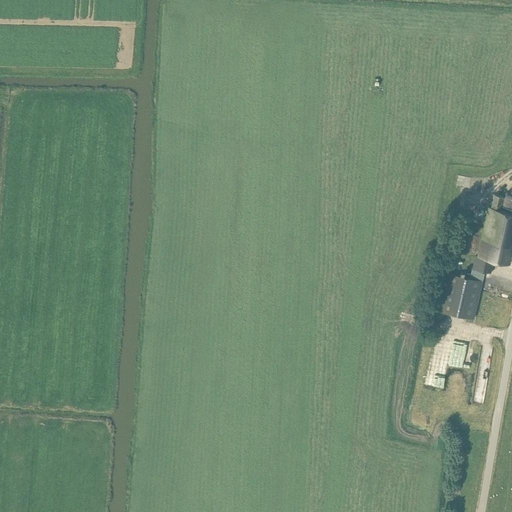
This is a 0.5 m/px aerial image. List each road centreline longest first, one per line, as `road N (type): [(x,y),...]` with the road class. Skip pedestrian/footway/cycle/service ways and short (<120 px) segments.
road 1 (track): [(453,511),(460,438),(448,426),(429,440),(397,425),(414,319),(511,336)]
road 2 (unclassified): [(511,336),(480,511)]
